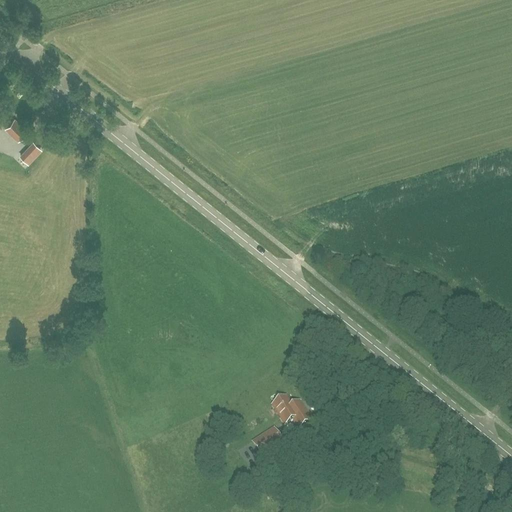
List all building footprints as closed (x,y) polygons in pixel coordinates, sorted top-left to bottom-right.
[(14,119),(5,129),(18,141),(27,132),(14,119)] [(28,164),(40,150),(33,143),(20,157),(28,164)] [(87,171),(75,171),(76,182),(87,182),(87,171)] [(285,425),(294,420),(287,410),(292,407),(286,397),(273,406),(285,425)] [(287,410),(294,420),(300,429),(312,421),(300,402),(292,407),(287,410)] [(275,430),(268,434),(254,443),(264,459),(285,446),(275,430)] [(278,483),(265,488),(269,498),(270,498),(281,494),(278,483)]
